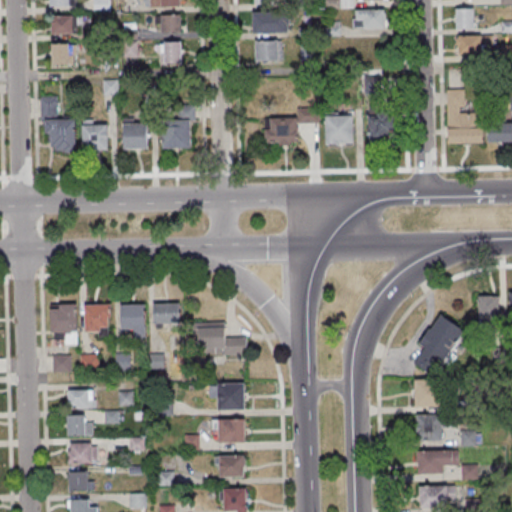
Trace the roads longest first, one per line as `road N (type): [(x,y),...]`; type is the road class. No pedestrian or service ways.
road 1 (residential): [(27,511),(13,0)]
road 2 (tertiary): [(373,195),(0,203)]
road 3 (tertiary): [(0,254),(322,251)]
road 4 (secondary): [(358,511),(354,377),(363,331),(412,270),(463,246)]
road 5 (secondary): [(322,251),(304,296),(300,343),(305,511)]
road 6 (residential): [(222,250),(215,0)]
road 7 (residential): [(424,194),(418,0)]
road 8 (tertiary): [(322,251),(463,246)]
road 9 (secondary): [(222,250),(230,270),(300,343)]
